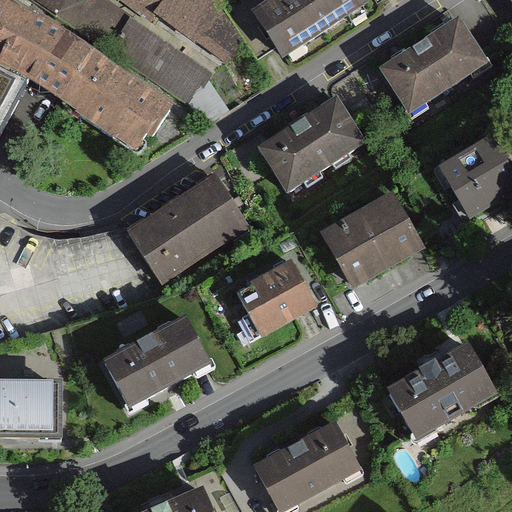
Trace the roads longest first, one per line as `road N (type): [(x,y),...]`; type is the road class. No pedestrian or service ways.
road 1 (tertiary): [(0,492),(97,479),(194,432),(511,245)]
road 2 (residential): [(0,180),(53,210),(88,211),(423,0)]
